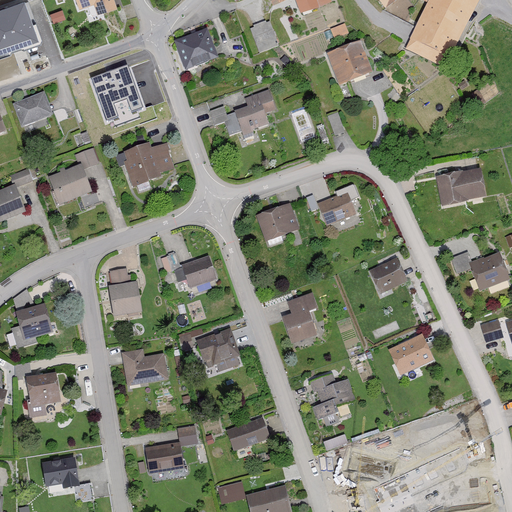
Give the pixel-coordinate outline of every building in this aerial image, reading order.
[(115,11),(111,0),(74,0),(78,11),(92,7),(96,18),(115,11)] [(328,0),(294,0),(300,13),(329,1),(328,0)] [(375,0),(385,14),(404,0),(414,0),(427,6),(404,53),(444,73),(480,0),(375,0)] [(25,3),(0,11),(0,55),(38,42),(25,3)] [(65,22),(62,13),(49,17),(53,26),(65,22)] [(277,49),(268,25),(265,26),(264,24),(253,29),(254,31),(249,32),(258,56),(277,49)] [(347,36),(343,26),(330,32),(334,41),(347,36)] [(215,61),(204,33),(173,46),(184,74),(215,61)] [(369,77),(357,45),(326,57),(338,89),(369,77)] [(141,89),(130,62),(103,73),(113,100),(141,89)] [(267,93),(244,102),(246,109),(233,114),(242,137),(266,128),(262,117),(274,113),(267,93)] [(52,118),(42,95),(13,108),(22,130),(52,118)] [(226,123),(223,110),(209,115),(213,127),(226,123)] [(338,110),(328,114),(335,135),(346,131),(338,110)] [(88,142),(85,135),(80,137),(83,144),(88,142)] [(174,171),(166,146),(150,152),(149,147),(115,159),(119,169),(124,167),(132,189),(160,180),(159,177),(174,171)] [(91,151),(76,157),(82,172),(97,166),(91,151)] [(89,195),(79,168),(65,174),(63,170),(58,172),(59,176),(47,181),(57,207),(89,195)] [(486,199),(480,171),(436,181),(442,209),(486,199)] [(27,172),(11,178),(15,190),(31,183),(27,172)] [(0,224),(23,216),(13,189),(0,193),(0,224)] [(346,194),(317,206),(326,228),(355,216),(346,194)] [(316,212),(310,198),(305,200),(311,214),(316,212)] [(288,206),(255,219),(264,244),(298,231),(288,206)] [(457,275),(469,270),(479,292),(508,280),(498,255),(485,261),(483,258),(471,263),(467,254),(451,261),(457,275)] [(179,267),(173,255),(160,261),(166,274),(179,267)] [(181,268),(189,290),(215,281),(207,259),(181,268)] [(406,283),(395,261),(369,274),(379,296),(406,283)] [(129,283),(126,270),(108,273),(111,286),(107,287),(113,318),(139,314),(134,282),(129,283)] [(33,307),(29,293),(13,301),(16,312),(13,314),(17,328),(10,330),(16,348),(36,342),(35,337),(51,333),(43,304),(33,307)] [(311,295),(286,303),(290,315),(281,318),(290,346),(315,337),(307,314),(316,311),(311,295)] [(503,338),(497,320),(480,325),(485,344),(503,338)] [(238,358),(228,330),(194,343),(202,363),(204,363),(207,369),(215,366),(218,373),(239,365),(237,359),(238,358)] [(432,362),(420,337),(388,353),(400,378),(432,362)] [(191,350),(188,338),(179,341),(183,353),(191,350)] [(167,381),(163,355),(143,358),(142,351),(120,354),(126,388),(167,381)] [(59,404),(54,375),(24,380),(29,404),(25,405),(28,421),(45,418),(43,407),(59,404)] [(332,376),(310,384),(314,395),(316,394),(321,405),(311,409),(316,422),(323,420),(326,430),(337,426),(334,416),(337,415),(334,408),(354,400),(347,381),(335,385),(332,376)] [(261,420),(225,433),(233,454),(262,443),(260,436),(266,434),(261,420)] [(193,428),(178,431),(180,448),(195,446),(193,428)] [(344,438),(323,445),(325,452),(346,445),(344,438)] [(395,441),(382,450),(370,455),(369,451),(354,457),(350,449),(329,458),(333,468),(330,469),(337,487),(362,477),(363,480),(387,470),(405,497),(395,504),(400,511),(435,511),(438,510),(419,481),(432,472),(420,453),(408,461),(395,441)] [(149,475),(181,470),(177,445),(144,450),(146,464),(138,465),(139,474),(148,473),(149,475)] [(77,488),(73,460),(40,466),(44,488),(60,485),(61,490),(77,488)] [(244,500),(240,484),(218,490),(222,505),(244,500)] [(289,511),(283,488),(245,498),(249,511),(289,511)]
